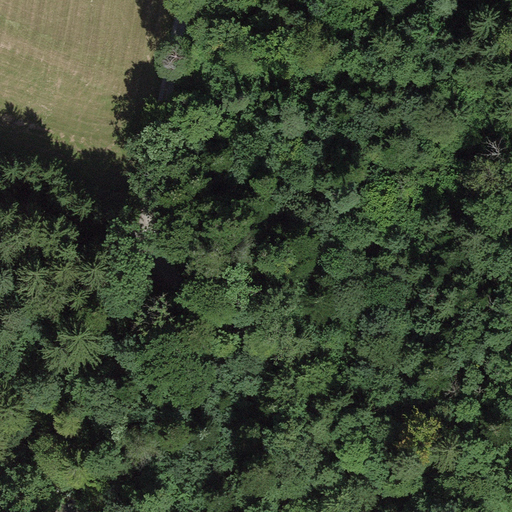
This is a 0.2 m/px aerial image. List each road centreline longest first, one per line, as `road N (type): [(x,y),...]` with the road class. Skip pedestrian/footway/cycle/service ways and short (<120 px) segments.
road 1 (track): [(511,471),(303,373),(180,299),(148,262),(136,210),(186,0)]
road 2 (track): [(351,0),(511,128)]
road 3 (track): [(137,237),(79,240),(0,218)]
